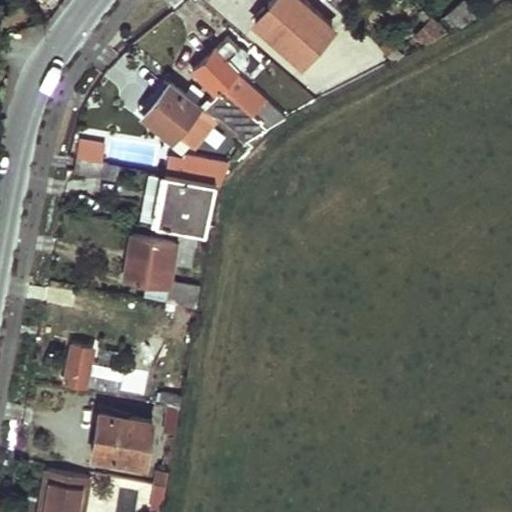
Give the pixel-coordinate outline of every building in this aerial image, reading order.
[(333,20),(310,0),(270,0),(275,4),(269,9),(256,24),(302,66),(320,45),(314,40),(321,34),(333,20)] [(275,4),(270,0),(266,0),(263,4),(269,9),(275,4)] [(476,13),(464,0),(456,0),(437,18),(448,28),(460,22),(476,13)] [(437,18),(422,4),(415,11),(426,20),(409,39),(415,45),(448,28),(437,18)] [(326,39),(321,34),(314,40),(320,45),(326,39)] [(242,48),(228,35),(193,67),(214,89),(242,65),(248,62),(250,56),(249,50),(242,48)] [(402,51),(386,38),(379,44),(392,57),(402,51)] [(169,79),(164,74),(138,107),(144,111),(169,79)] [(204,106),(169,79),(144,111),(172,135),(174,133),(189,144),(213,114),(204,106)] [(252,110),(224,86),(204,106),(213,114),(244,138),(285,113),(265,96),(252,110)] [(81,138),(79,153),(105,158),(107,143),(81,138)] [(107,174),(111,159),(105,158),(79,153),(76,168),(107,174)] [(227,164),(229,161),(186,153),(186,157),(227,164)] [(222,179),(227,164),(186,157),(170,154),(167,169),(215,178),(222,179)] [(215,178),(167,169),(166,173),(149,169),(141,216),(157,219),(206,227),(215,178)] [(126,274),(147,278),(144,294),(198,303),(202,282),(172,277),(175,258),(191,260),(195,235),(180,233),(179,239),(134,231),(126,274)] [(73,289),(48,284),(45,299),(71,303),(73,289)] [(95,346),(73,341),(66,378),(120,388),(123,377),(90,369),(93,359),(95,346)] [(124,366),(93,359),(90,369),(123,377),(124,366)] [(183,393),(163,390),(161,400),(170,401),(181,403),(183,393)] [(181,403),(170,401),(165,427),(177,430),(181,403)] [(146,460),(154,417),(103,408),(95,450),(146,460)] [(83,511),(91,474),(49,466),(40,511),(83,511)] [(168,479),(170,469),(159,467),(157,477),(168,479)] [(157,477),(153,505),(164,508),(168,479),(157,477)]
